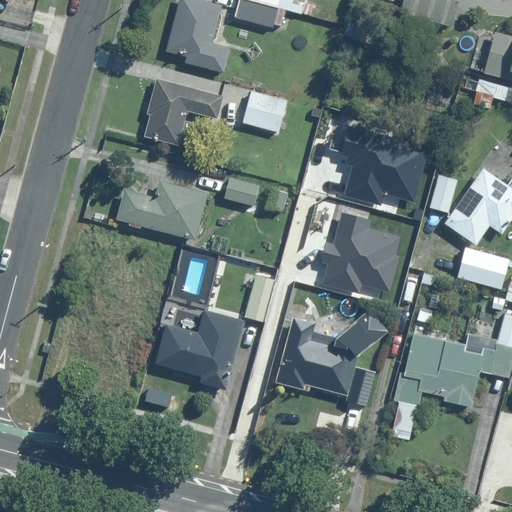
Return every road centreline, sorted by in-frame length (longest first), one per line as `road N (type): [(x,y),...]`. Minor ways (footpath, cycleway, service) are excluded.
road 1 (residential): [(0,339),(90,0)]
road 2 (tertiary): [(226,511),(0,450)]
